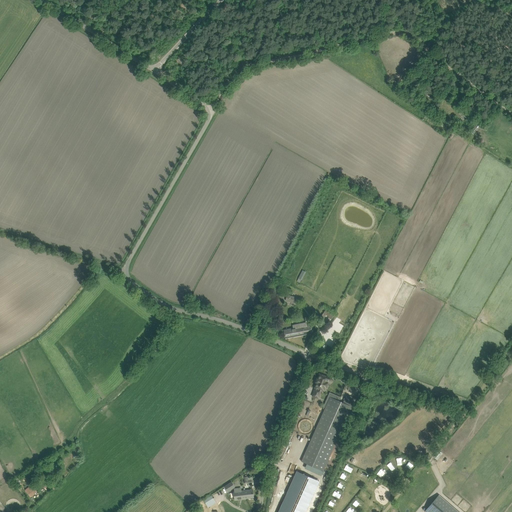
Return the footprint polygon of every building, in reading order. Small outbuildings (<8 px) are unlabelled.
[(409,86),(411,84),(407,80),(405,82),(399,87),(402,92),(409,86)] [(481,129),(476,125),(472,130),(477,134),(481,129)] [(285,301),(295,303),(297,297),(287,295),(285,301)] [(326,309),(323,313),(329,317),(329,318),(331,319),(334,315),(326,309)] [(284,330),(284,333),(285,338),(312,333),(311,325),(304,327),(303,324),(297,325),(297,328),(284,330)] [(312,396),(319,398),(322,389),(324,390),(325,388),(324,388),(326,382),(329,383),(330,383),(331,382),(332,381),(332,380),(331,379),(330,378),(319,374),(318,379),(317,378),(315,382),(317,383),(315,387),(312,396)] [(318,425),(305,452),(311,455),(307,464),(323,471),(352,407),(353,404),(344,400),(343,403),(340,402),(330,397),(325,409),(318,425)] [(288,443),(286,442),(284,447),(290,449),(291,446),(292,446),(295,437),(291,436),(288,443)] [(323,473),(306,466),(304,470),(321,477),(323,473)] [(380,469),(376,474),(381,477),(385,473),(380,469)] [(296,472),(279,511),(306,511),(320,482),(296,472)] [(235,487),(231,482),(224,486),(228,492),(235,487)] [(32,485),(25,489),(30,496),(36,491),(32,485)] [(247,498),(246,490),(240,491),(239,488),(234,489),(235,492),(234,492),(235,500),(247,498)] [(212,495),(204,500),(208,508),(216,503),(212,495)] [(458,511),(438,495),(424,511),(425,511),(458,511)]
